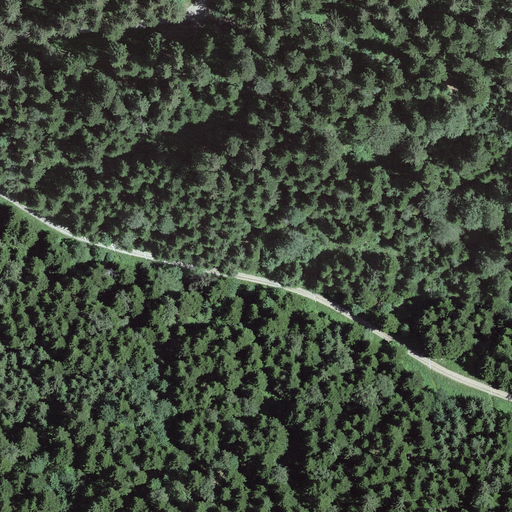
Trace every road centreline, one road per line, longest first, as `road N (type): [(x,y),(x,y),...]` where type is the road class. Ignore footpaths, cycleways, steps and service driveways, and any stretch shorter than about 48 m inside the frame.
road 1 (track): [(511,399),(441,373),(319,301),(90,242),(0,194)]
road 2 (track): [(0,37),(163,14),(200,0)]
